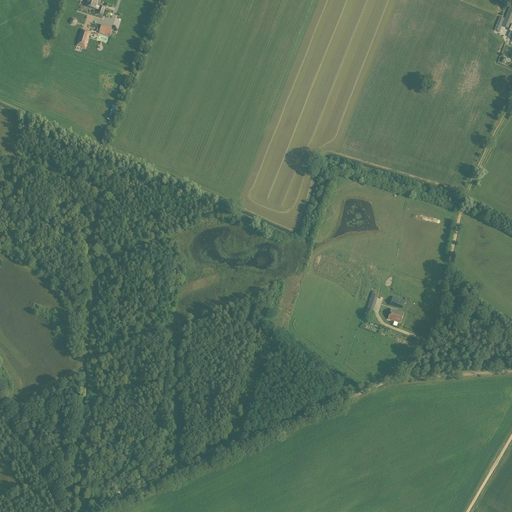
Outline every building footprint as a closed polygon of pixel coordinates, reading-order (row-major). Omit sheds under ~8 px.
[(98,2),(98,0),(88,0),(86,6),(96,9),(99,10),(98,14),(103,15),(105,8),(100,7),(96,6),(97,2),(98,2)] [(500,17),(497,24),(508,29),(511,18),(511,8),(509,7),(504,19),(500,17)] [(109,37),(112,28),(101,25),(99,33),(109,37)] [(85,48),(90,32),(82,29),(77,46),(85,48)] [(378,296),(372,293),(369,302),(375,304),(378,296)] [(403,309),(405,301),(398,298),(395,307),(402,310),(403,309)] [(401,323),(404,313),(392,309),(388,319),(401,323)]
